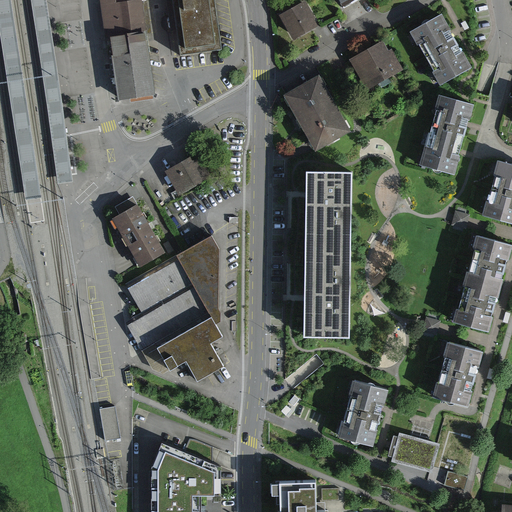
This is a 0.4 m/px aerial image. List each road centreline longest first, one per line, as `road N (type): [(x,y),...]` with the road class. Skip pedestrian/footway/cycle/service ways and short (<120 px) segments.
road 1 (residential): [(247,511),(260,86)]
road 2 (residential): [(128,172),(88,212),(128,393)]
road 3 (residential): [(418,0),(260,86)]
road 4 (residential): [(128,172),(107,120),(88,0)]
road 5 (residential): [(497,0),(503,82),(489,132),(491,144),(511,150)]
road 6 (residential): [(260,86),(128,172)]
